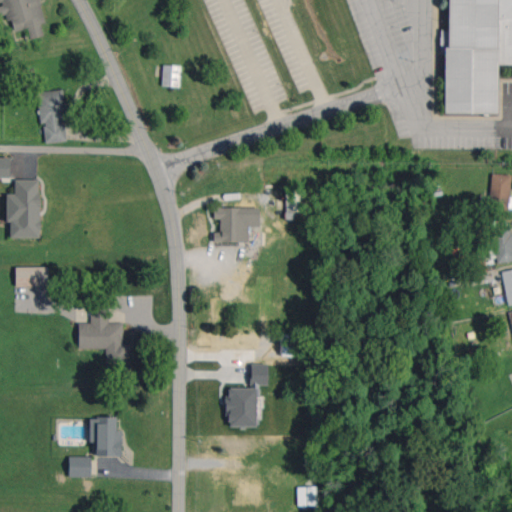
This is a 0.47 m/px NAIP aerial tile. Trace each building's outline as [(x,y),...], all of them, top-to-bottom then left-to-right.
[(39,0),(0,0),(6,24),(12,22),(15,31),(27,28),(30,39),(44,35),(40,23),(45,22),(39,0)] [(444,113),(497,113),(498,65),(511,65),(511,0),(448,0),(448,30),(441,30),(441,53),(445,53),(444,113)] [(179,87),(180,66),(163,65),(162,86),(179,87)] [(67,120),(63,89),(37,92),(41,123),(43,122),(46,143),(66,140),(64,120),(67,120)] [(0,177),(9,178),(10,157),(0,157),(0,177)] [(511,175),(493,173),(489,207),(508,210),(511,175)] [(10,237),(41,236),(39,179),(14,179),(15,194),(6,194),(7,222),(10,222),(10,237)] [(287,212),(305,211),(305,189),(286,189),(287,212)] [(214,242),(249,241),(248,226),(259,226),(259,207),(214,208),(214,219),(220,219),(220,232),(213,232),(214,242)] [(496,262),(511,261),(511,226),(494,228),(496,262)] [(48,266),(15,267),(16,287),(48,285),(48,266)] [(511,269),(501,271),(508,305),(511,304),(511,269)] [(78,348),(106,348),(105,371),(129,371),(130,344),(123,344),(123,322),(108,322),(109,307),(91,307),(90,322),(79,322),(78,348)] [(257,427),(258,384),(267,385),(268,364),(251,363),(250,388),(226,387),(226,415),(229,415),(229,426),(257,427)] [(90,442),(97,442),(96,456),(121,456),(122,430),(117,430),(117,417),(90,417),(90,442)] [(91,456),(69,456),(68,477),(91,477),(91,456)] [(316,506),(316,487),(297,486),(297,505),(316,506)]
